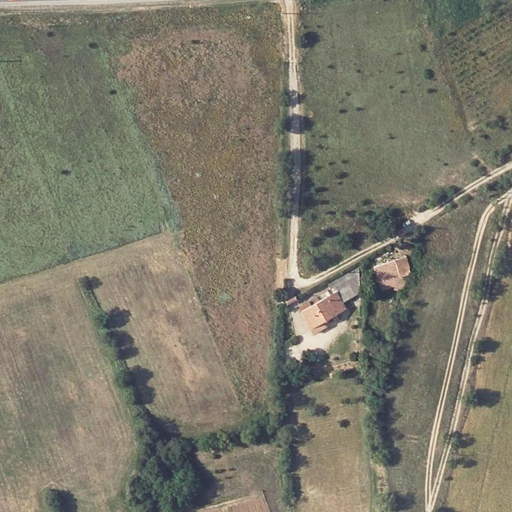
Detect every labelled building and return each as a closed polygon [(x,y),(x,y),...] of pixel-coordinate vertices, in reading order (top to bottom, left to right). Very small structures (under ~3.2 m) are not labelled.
[(374,262),(375,266),(403,257),(402,252),(374,262)] [(409,254),(403,257),(375,266),(383,288),(396,283),(395,288),(401,291),(411,262),(409,254)] [(311,305),(301,311),(310,327),(322,321),(345,306),(342,301),(360,292),(357,267),(329,283),(332,288),(334,291),(328,294),(311,305)] [(309,301),(299,307),(301,311),(311,305),(309,301)] [(322,321),(310,327),(313,331),(324,325),(322,321)]
